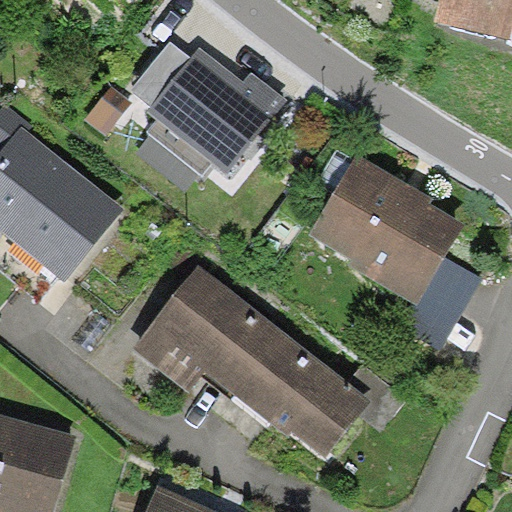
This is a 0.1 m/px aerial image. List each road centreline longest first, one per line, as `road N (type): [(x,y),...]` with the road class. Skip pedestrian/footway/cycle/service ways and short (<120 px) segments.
road 1 (residential): [(249,0),(375,102),(511,182)]
road 2 (residential): [(511,345),(432,511)]
